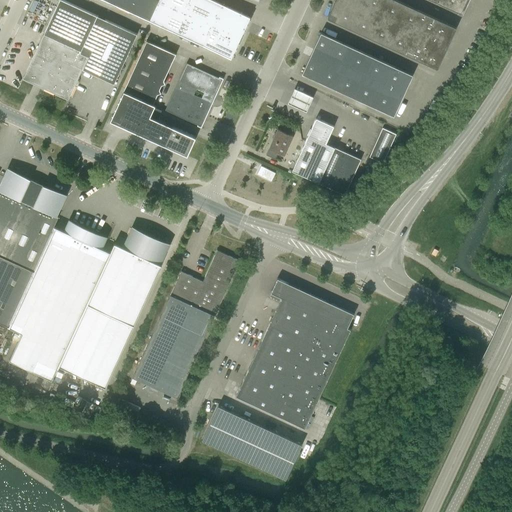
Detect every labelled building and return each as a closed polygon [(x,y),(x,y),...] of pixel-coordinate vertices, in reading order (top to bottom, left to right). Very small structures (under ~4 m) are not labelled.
[(42,85),(41,87),(68,100),(83,69),(114,84),(137,34),(96,15),(63,0),(58,0),(24,79),(34,84),(35,82),(42,85)] [(114,0),(113,3),(131,11),(136,0),(114,0)] [(136,0),(131,11),(150,20),(158,0),(136,0)] [(159,0),(158,0),(150,20),(159,24),(168,4),(159,0)] [(169,0),(168,4),(186,12),(191,0),(169,0)] [(213,0),(191,0),(186,12),(195,17),(213,25),(223,4),(213,0)] [(394,0),(335,0),(327,18),(436,69),(455,28),(394,0)] [(431,0),(462,14),(468,0),(431,0)] [(168,4),(159,24),(177,32),(186,12),(168,4)] [(223,4),(213,25),(222,29),(232,9),(223,4)] [(232,9),(222,29),(241,38),(250,17),(232,9)] [(195,17),(186,12),(177,32),(186,37),(195,17)] [(195,17),(186,37),(204,45),(213,25),(195,17)] [(213,25),(204,45),(213,49),(222,29),(213,25)] [(222,29),(213,49),(232,58),(241,38),(222,29)] [(302,74),(394,116),(412,75),(321,33),(302,74)] [(124,91),(121,96),(153,110),(155,105),(153,104),(157,94),(161,93),(159,90),(162,85),(165,84),(164,80),(176,54),(146,41),(124,91)] [(218,77),(185,62),(164,109),(197,124),(196,125),(200,127),(222,78),(218,77)] [(313,98),(294,89),(287,104),(305,113),(313,98)] [(153,110),(121,96),(111,120),(188,155),(196,137),(150,116),(153,110)] [(326,143),(334,126),(316,118),(297,158),(292,170),(318,182),(334,147),(326,143)] [(278,129),(266,155),(275,159),(278,152),(284,155),(293,136),(278,129)] [(403,136),(386,130),(372,159),(386,166),(403,136)] [(360,159),(334,147),(318,182),(344,194),(360,159)] [(261,167),(257,175),(272,182),(276,174),(261,167)] [(79,226),(71,223),(67,232),(54,226),(58,217),(54,215),(63,195),(38,183),(22,176),(10,171),(1,191),(0,190),(0,322),(8,326),(22,333),(10,360),(52,380),(58,367),(59,365),(105,387),(161,265),(158,263),(166,244),(150,236),(134,229),(126,248),(114,243),(110,252),(99,247),(103,237),(96,234),(86,229),(79,226)] [(320,195),(324,197),(325,198),(328,191),(323,189),(320,195)] [(133,377),(177,397),(240,261),(216,250),(202,281),(181,271),(133,377)] [(277,278),(271,293),(282,298),(236,396),(305,428),(351,329),(347,328),(354,314),(277,278)] [(202,440),(216,446),(232,412),(218,405),(202,440)] [(216,446),(230,453),(246,418),(232,412),(216,446)] [(230,453),(244,459),(260,425),(246,418),(230,453)] [(244,459),(258,466),(274,431),(260,425),(244,459)] [(258,466),(272,472),(288,438),(274,431),(258,466)] [(288,438),(272,472),(286,479),(302,444),(288,438)] [(238,467),(262,477),(265,470),(241,460),(238,467)]
